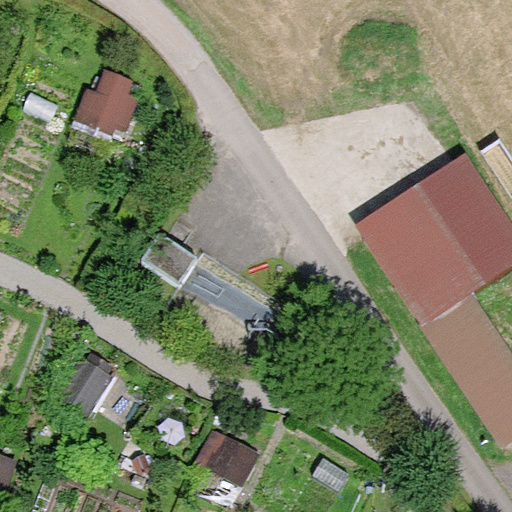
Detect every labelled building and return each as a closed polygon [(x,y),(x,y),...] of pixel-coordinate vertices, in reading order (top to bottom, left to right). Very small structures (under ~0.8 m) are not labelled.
[(135,79),(105,69),(97,90),(87,86),(74,120),(115,135),(119,125),(130,129),(140,101),(128,97),(135,79)] [(353,241),(496,461),(511,450),(511,373),(471,311),(486,301),(419,198),(353,241)] [(115,378),(86,360),(61,402),(89,419),(115,378)] [(261,455),(215,430),(196,462),(243,488),(261,455)] [(17,459),(0,453),(0,501),(2,502),(17,459)]
